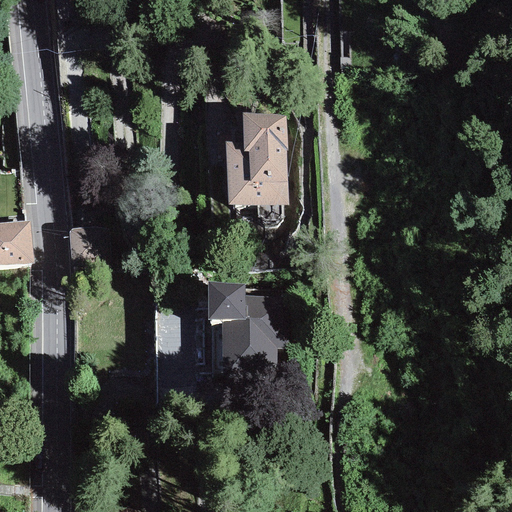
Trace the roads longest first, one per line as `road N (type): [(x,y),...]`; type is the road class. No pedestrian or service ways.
road 1 (residential): [(353,511),(328,380),(327,0)]
road 2 (unclassified): [(54,511),(27,0)]
